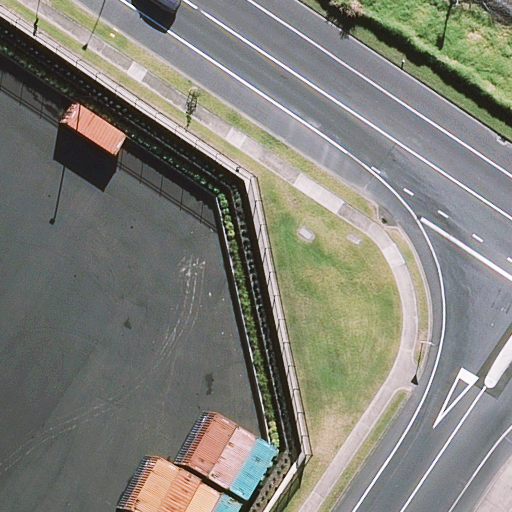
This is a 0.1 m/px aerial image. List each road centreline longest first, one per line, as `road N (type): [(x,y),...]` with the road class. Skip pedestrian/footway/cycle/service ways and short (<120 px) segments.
road 1 (tertiary): [(511,223),(180,0)]
road 2 (tertiary): [(405,511),(511,351)]
